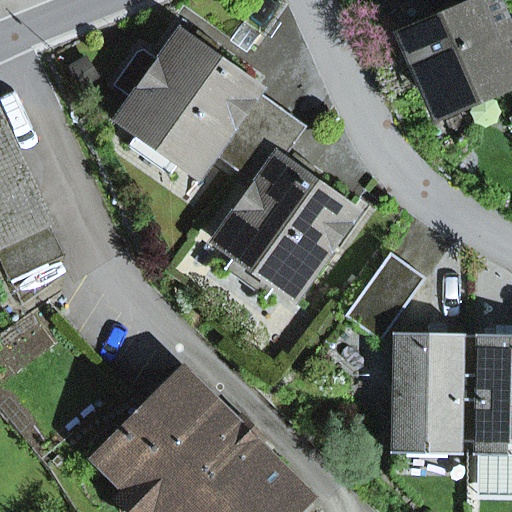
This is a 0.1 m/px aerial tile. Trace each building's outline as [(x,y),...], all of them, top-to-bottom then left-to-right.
[(511,34),(511,33),(497,0),(434,0),(444,23),(409,38),(439,107),(511,75),(511,72),(498,41),(511,34)] [(212,59),(221,47),(199,31),(190,43),(212,59)] [(213,152),(237,169),(275,116),(251,99),(256,91),(212,59),(190,43),(183,38),(163,67),(143,53),(141,56),(119,85),(139,100),(125,120),(140,131),(182,161),(198,172),(213,152)] [(301,135),(306,127),(256,91),(251,99),(275,116),(301,135)] [(0,255),(12,282),(66,259),(0,115),(0,255)] [(275,116),(237,169),(261,186),(221,242),(236,254),(279,284),(294,295),(353,214),(309,182),(287,166),(281,162),(301,135),(275,116)] [(171,177),(182,161),(140,131),(129,147),(171,177)] [(309,182),(317,170),(295,154),(287,166),(309,182)] [(267,300),(279,284),(236,254),(225,270),(267,300)] [(426,279),(392,254),(346,317),(381,342),(426,279)] [(462,444),(469,444),(471,336),(396,334),(393,442),(462,444)] [(511,336),(471,336),(469,444),(476,444),(511,444),(511,336)] [(130,491),(136,484),(163,511),(171,511),(247,436),(234,423),(185,375),(100,461),(130,491)] [(258,447),(266,439),(242,415),(234,423),(247,436),(258,447)] [(292,511),(293,511),(308,496),(258,447),(247,436),(171,511),(292,511)] [(393,454),(462,456),(462,444),(393,442),(393,454)] [(476,457),(478,457),(477,496),(511,496),(511,444),(476,444),(476,457)] [(163,511),(136,484),(130,491),(120,497),(124,511),(163,511)]
